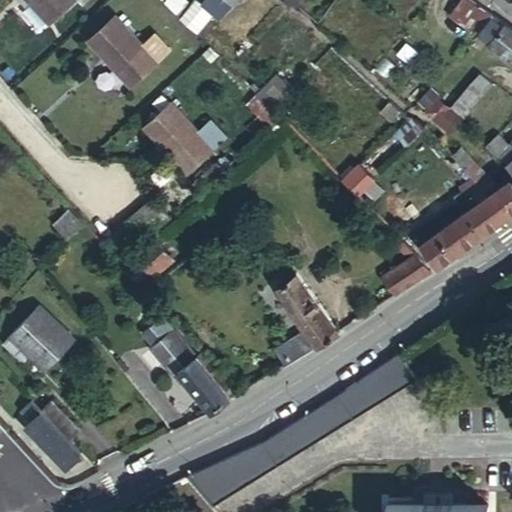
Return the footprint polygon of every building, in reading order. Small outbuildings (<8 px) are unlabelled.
[(30,0),(48,19),(68,0),(30,0)] [(207,0),(200,0),(186,20),(196,29),(214,5),(207,0)] [(235,0),(207,0),(214,5),(226,13),(235,0)] [(114,10),(87,35),(129,80),(170,43),(155,28),(142,40),(114,10)] [(511,59),(511,29),(491,14),(476,34),(511,59)] [(275,80),(287,94),(333,46),(320,34),(275,80)] [(441,95),(430,107),(427,111),(447,129),(493,82),(479,70),(467,83),(459,76),(441,95)] [(423,101),(430,107),(441,95),(434,89),(423,101)] [(171,99),(144,124),(186,168),(225,133),(211,119),(200,129),(171,99)] [(411,116),(409,118),(395,132),(407,143),(425,124),(411,116)] [(505,164),(511,156),(511,139),(507,144),(495,134),(485,145),(505,164)] [(461,165),(488,193),(496,187),(459,147),(452,155),(461,165)] [(376,177),(362,163),(344,180),(359,195),(376,177)] [(480,198),(488,193),(461,165),(456,170),(464,181),(461,184),(468,194),(473,190),(480,198)] [(511,209),(511,177),(496,187),(488,193),(507,213),(511,209)] [(486,228),(507,213),(488,193),(480,198),(468,206),(486,228)] [(150,195),(106,234),(123,254),(168,214),(150,195)] [(454,249),(486,228),(468,206),(437,227),(454,249)] [(66,211),(54,224),(66,235),(79,222),(66,211)] [(421,238),(437,262),(454,249),(437,227),(421,238)] [(155,237),(126,262),(144,283),(173,258),(155,237)] [(395,291),(430,267),(402,238),(397,245),(408,256),(383,273),(395,291)] [(319,342),(339,329),(296,268),(276,283),(308,328),(319,342)] [(42,304),(12,333),(46,369),(77,340),(42,304)] [(149,345),(169,328),(157,316),(138,333),(149,345)] [(161,353),(178,338),(169,328),(149,345),(148,346),(170,371),(174,367),(161,353)] [(319,342),(308,328),(280,349),(290,361),(319,342)] [(182,376),(211,408),(230,395),(178,338),(161,353),(174,367),(182,376)] [(230,453),(186,472),(210,503),(419,377),(402,349),(337,392),(263,437),(230,453)] [(178,380),(182,376),(174,367),(170,371),(178,380)] [(42,407),(32,396),(21,407),(32,418),(27,423),(65,463),(80,448),(68,435),(42,407)] [(42,407),(68,435),(79,426),(53,398),(42,407)] [(390,500),(389,511),(489,511),(490,500),(390,500)]
